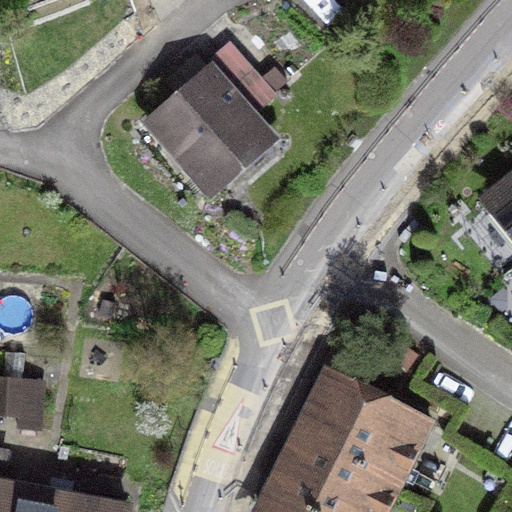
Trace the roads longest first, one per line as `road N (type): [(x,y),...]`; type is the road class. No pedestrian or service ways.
road 1 (residential): [(272,323),(401,134),(511,11)]
road 2 (residential): [(51,155),(191,272),(272,323)]
road 3 (residential): [(213,0),(81,115),(51,155)]
road 4 (residential): [(204,511),(272,323)]
